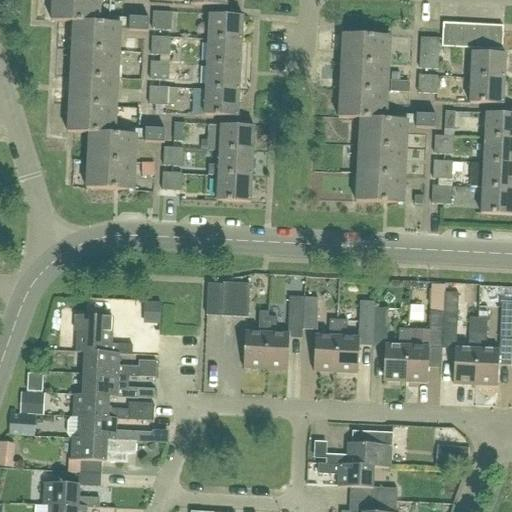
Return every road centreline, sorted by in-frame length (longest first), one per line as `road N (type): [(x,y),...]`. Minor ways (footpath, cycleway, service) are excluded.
road 1 (unclassified): [(511,257),(99,234),(53,254)]
road 2 (residential): [(482,449),(452,417),(303,411)]
road 3 (unclassified): [(53,254),(0,76)]
road 4 (residential): [(299,506),(161,500)]
road 5 (unclassified): [(53,254),(30,284),(0,365)]
